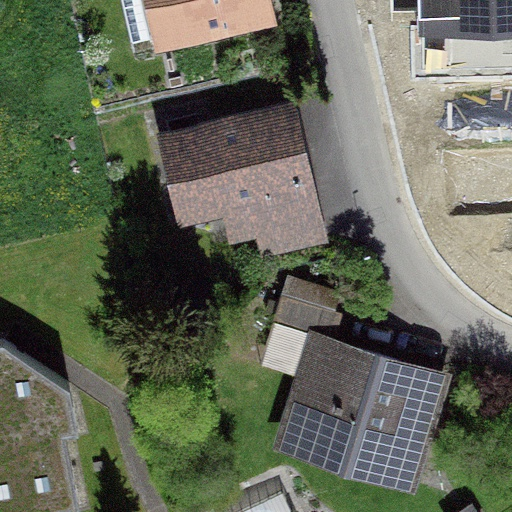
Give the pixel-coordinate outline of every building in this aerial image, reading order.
[(123,0),(133,40),(265,11),(262,0),(123,0)] [(511,0),(420,0),(421,10),(502,8),(502,26),(511,25),(511,0)] [(258,190),(265,219),(310,209),(287,110),(170,137),(186,206),(258,190)] [(281,291),(272,318),(327,335),(336,308),(281,291)] [(64,429),(77,425),(69,381),(11,342),(3,337),(0,337),(0,511),(64,511),(64,505),(78,502),(64,429)] [(314,348),(286,434),(409,473),(436,387),(397,374),(401,360),(357,347),(353,360),(314,348)]
